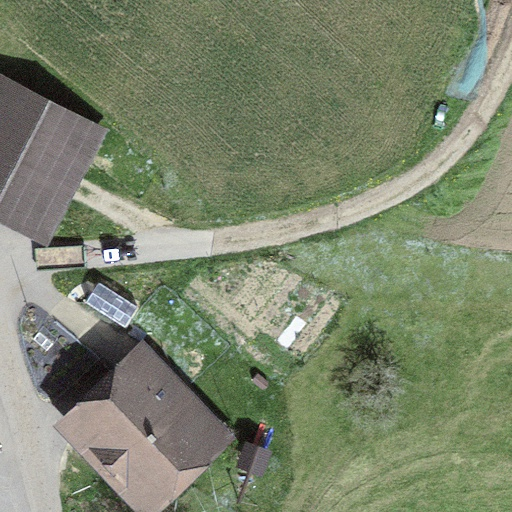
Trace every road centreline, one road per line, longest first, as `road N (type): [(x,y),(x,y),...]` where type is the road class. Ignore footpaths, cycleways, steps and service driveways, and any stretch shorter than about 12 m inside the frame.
road 1 (track): [(216,249),(351,220),(433,178),(483,125),(511,65)]
road 2 (track): [(216,249),(10,277),(0,295)]
